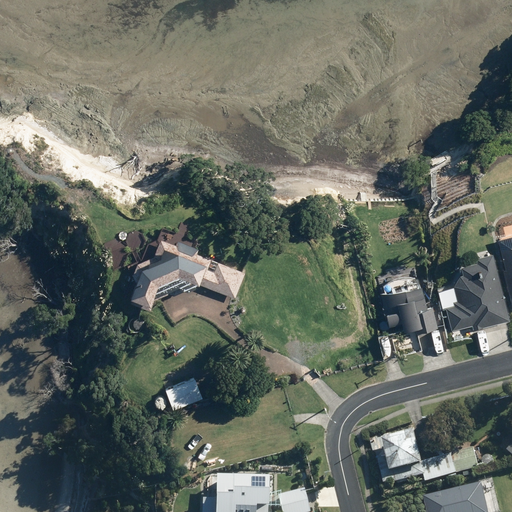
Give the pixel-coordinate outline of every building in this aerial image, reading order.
[(505,270),(511,301),(511,235),(499,239),(506,270),(505,270)] [(236,297),(246,272),(197,253),(199,247),(178,239),(176,245),(160,239),(154,256),(138,263),(134,274),(137,281),(131,298),(151,305),(154,297),(179,285),(180,287),(188,290),(196,286),(198,283),(236,297)] [(502,290),(493,255),(479,259),(480,263),(468,266),(465,271),(468,281),(466,281),(463,287),(463,289),(458,290),(461,302),(456,303),(459,312),(450,314),(453,328),(475,323),(476,327),(509,319),(506,309),(509,308),(504,290),(502,290)] [(402,322),(405,331),(414,329),(416,333),(439,327),(433,306),(428,307),(422,283),(405,287),(405,286),(381,292),(384,305),(382,305),(386,319),(388,318),(390,325),(402,322)] [(419,335),(401,339),(404,356),(423,352),(419,335)] [(390,336),(381,338),(385,357),(394,355),(390,336)] [(174,410),(203,397),(195,377),(174,386),(172,381),(165,384),(166,389),(174,410)] [(418,438),(385,445),(388,458),(379,460),(385,486),(401,482),(401,484),(425,479),(423,471),(425,470),(418,438)] [(429,484),(480,470),(475,450),(453,456),(455,463),(431,469),(433,473),(427,475),(429,484)] [(494,455),(481,458),(484,470),(496,468),(494,455)] [(217,481),(215,511),(268,511),(270,483),(217,481)] [(428,511),(490,511),(486,489),(483,490),(482,489),(429,501),(429,503),(427,503),(428,511)] [(309,511),(304,491),(278,498),(281,511),(309,511)]
